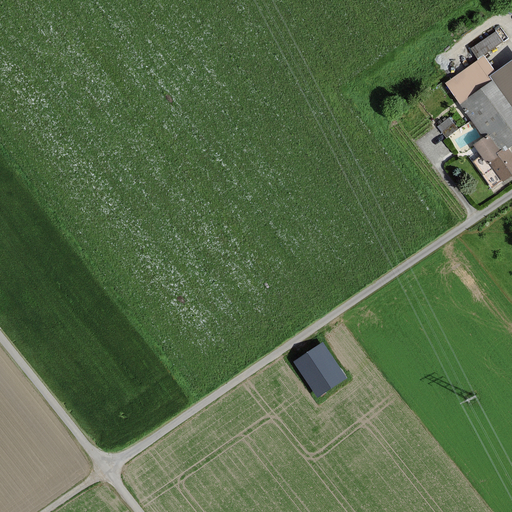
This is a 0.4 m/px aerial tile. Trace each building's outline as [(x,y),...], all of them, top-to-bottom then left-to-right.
[(461,104),(490,84),(494,81),(490,76),(496,72),(485,56),(447,83),(461,104)] [(511,61),(496,72),(490,76),(494,81),(511,106),(511,61)] [(483,135),(488,132),(489,134),(502,152),(507,148),(511,144),(511,106),(494,81),(490,84),(461,104),(483,135)] [(507,148),(502,152),(489,134),(485,138),(475,145),(488,163),(491,161),(504,179),(511,173),(511,155),(508,149),(507,148)] [(345,377),(322,343),(295,362),(318,395),(345,377)]
